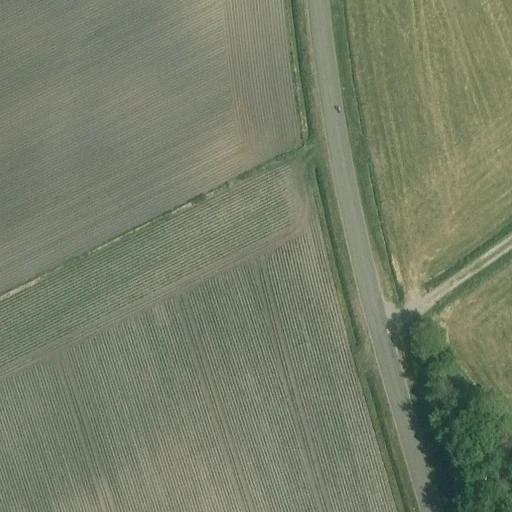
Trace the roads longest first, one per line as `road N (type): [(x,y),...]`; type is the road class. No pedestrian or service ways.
road 1 (unclassified): [(432,511),(337,150),(317,0)]
road 2 (track): [(381,330),(511,242)]
